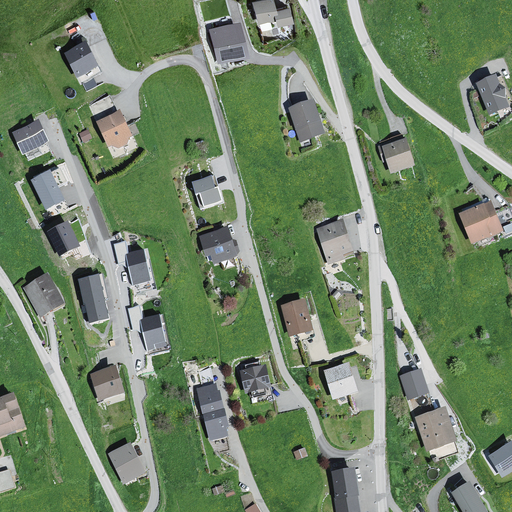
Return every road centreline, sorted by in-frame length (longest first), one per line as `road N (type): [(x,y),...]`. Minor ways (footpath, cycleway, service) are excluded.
road 1 (residential): [(120,102),(162,63),(199,64),(281,366),(328,449),(379,452)]
road 2 (unclassified): [(379,452),(374,244),(315,10)]
road 3 (unclassified): [(0,276),(120,511)]
road 4 (unclassified): [(353,0),(365,43),(389,80),(511,173)]
road 5 (residential): [(264,511),(234,445),(217,372)]
